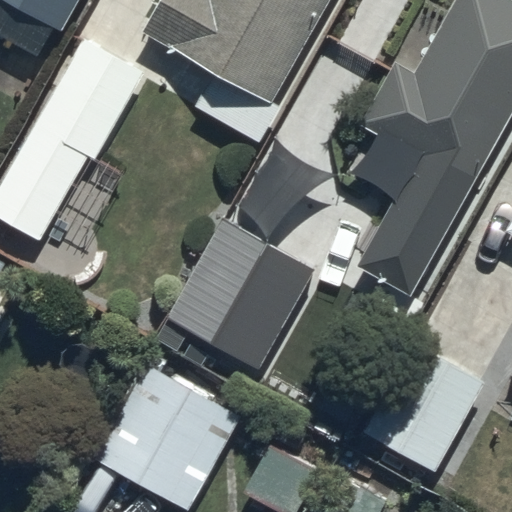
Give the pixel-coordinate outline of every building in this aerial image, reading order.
[(63,36),(82,0),(0,0),(0,35),(40,58),(54,31),(63,36)] [(271,104),(329,0),(161,0),(141,35),(216,77),(198,111),(261,146),(281,109),(271,104)] [(511,117),(511,0),(450,0),(410,72),(395,63),(363,121),(422,154),(360,265),(413,295),(511,117)] [(145,77),(83,42),(0,186),(0,222),(38,245),(86,160),(95,165),(145,77)] [(314,272),(224,221),(167,321),(257,372),(314,272)] [(483,388),(415,351),(361,451),(422,485),(430,471),(436,474),(483,388)] [(145,355),(84,462),(172,511),(199,511),(254,417),(145,355)]
